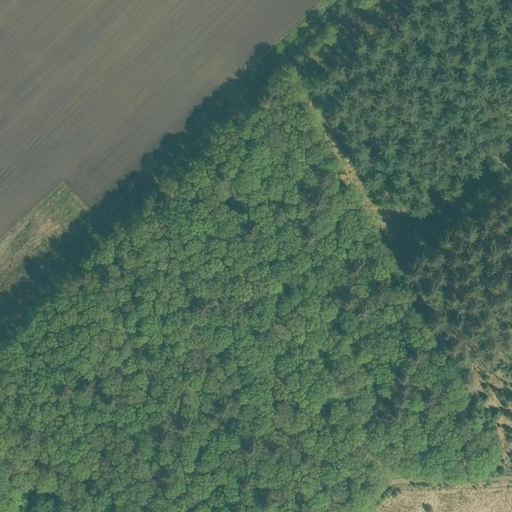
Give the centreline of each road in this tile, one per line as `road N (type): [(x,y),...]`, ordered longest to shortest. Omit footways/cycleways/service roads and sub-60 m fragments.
road 1 (track): [(0,337),(344,0)]
road 2 (track): [(511,476),(394,477),(356,511)]
